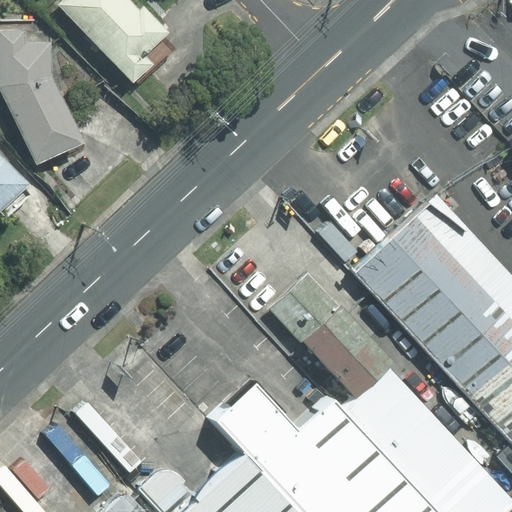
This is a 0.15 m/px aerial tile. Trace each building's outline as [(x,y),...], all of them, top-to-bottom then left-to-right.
[(130,0),(63,0),(58,5),(134,85),(171,50),(162,40),(169,33),(145,7),(141,11),(130,0)] [(24,32),(0,32),(0,59),(1,87),(37,163),(81,142),(51,78),(50,43),(24,44),(24,32)] [(0,211),(7,218),(31,195),(24,188),(28,184),(0,155),(0,211)] [(511,303),(416,197),(338,267),(511,459),(511,303)] [(386,362),(389,359),(306,272),(267,308),(327,371),(317,381),(331,394),(342,403),(386,362)] [(344,405),(440,511),(499,511),(500,511),(504,511),(511,505),(511,493),(507,488),(504,490),(386,362),(344,405)] [(242,448),(303,511),(435,511),(340,407),(329,396),(295,428),(252,382),(214,417),(242,448)] [(157,470),(140,485),(165,511),(298,511),(242,453),(226,457),(212,467),(199,481),(191,495),(179,482),(183,479),(177,473),(168,469),(157,470)] [(135,478),(97,511),(165,511),(140,485),(135,478)]
